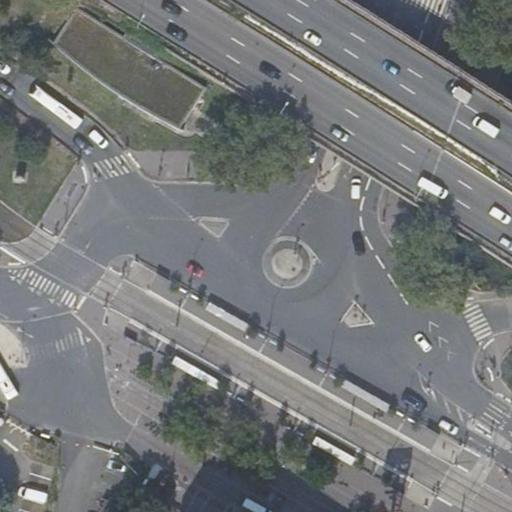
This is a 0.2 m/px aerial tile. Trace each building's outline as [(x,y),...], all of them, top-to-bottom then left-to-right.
[(120,96),(178,131),(206,89),(76,7),(53,44),(95,80),(120,96)] [(211,304),(207,310),(246,333),(250,327),(211,304)] [(223,384),(177,358),(173,364),(220,391),(223,384)] [(347,381),(342,388),(389,415),(393,408),(347,381)] [(358,460),(318,438),(314,444),(354,467),(358,460)]
